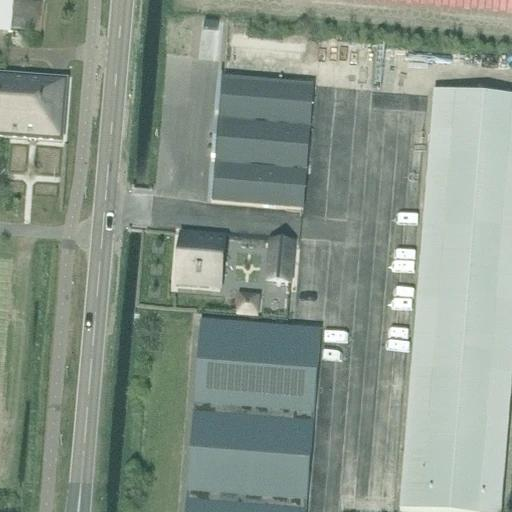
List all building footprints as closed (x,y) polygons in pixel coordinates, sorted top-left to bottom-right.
[(0,0),(0,33),(8,35),(8,34),(29,37),(30,35),(40,36),(44,3),(17,0),(0,0)] [(0,139),(25,141),(51,143),(62,144),(67,82),(57,81),(0,76),(0,139)] [(313,88),(221,80),(211,204),(303,212),(313,88)] [(501,511),(511,375),(511,100),(463,96),(434,94),(400,511),(501,511)] [(179,246),(176,277),(222,281),(226,241),(226,239),(195,237),(194,239),(194,247),(179,246)] [(269,257),(267,285),(276,286),(290,287),(294,246),(270,244),(269,257)] [(306,511),(320,334),(201,324),(185,511),(306,511)]
